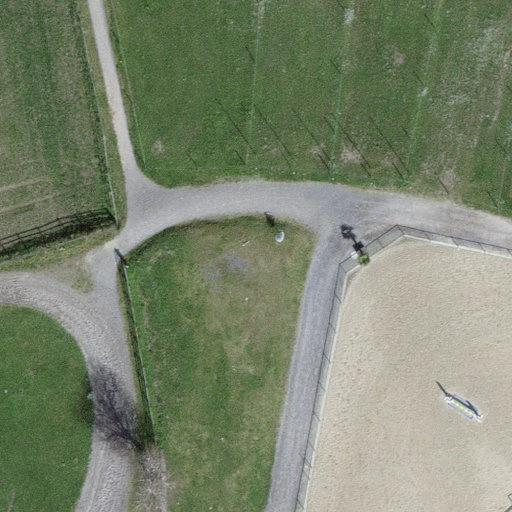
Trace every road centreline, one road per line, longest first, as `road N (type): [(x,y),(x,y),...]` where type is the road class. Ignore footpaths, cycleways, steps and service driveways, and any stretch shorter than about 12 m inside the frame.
road 1 (track): [(114,511),(123,476),(104,274),(142,220),(214,196),(343,202)]
road 2 (track): [(283,511),(343,202),(511,241)]
road 3 (track): [(142,220),(95,0)]
